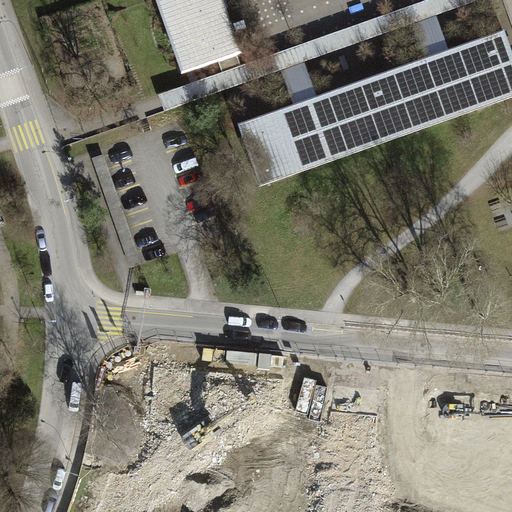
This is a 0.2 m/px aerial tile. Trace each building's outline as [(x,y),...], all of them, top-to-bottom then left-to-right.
[(219,0),(158,0),(185,74),(239,55),(219,0)] [(350,0),(359,25),(432,0),(350,0)] [(294,108),(239,127),(258,182),(511,92),(511,54),(504,33),(449,53),(436,16),(413,24),(426,61),(318,99),(304,63),(281,71),(294,108)] [(143,422),(124,468),(153,480),(144,500),(172,511),(187,476),(224,480),(225,469),(244,471),(248,421),(230,420),(234,373),(156,366),(135,418),(143,422)] [(427,511),(428,504),(435,505),(439,455),(456,456),(461,406),(438,404),(439,393),(376,387),(374,410),(333,407),(332,417),(312,416),(307,470),(327,472),(326,483),(371,487),(370,497),(383,499),(380,511),(427,511)] [(171,511),(172,511),(144,500),(153,480),(124,468),(123,470),(129,472),(122,489),(120,489),(110,511),(171,511)]
